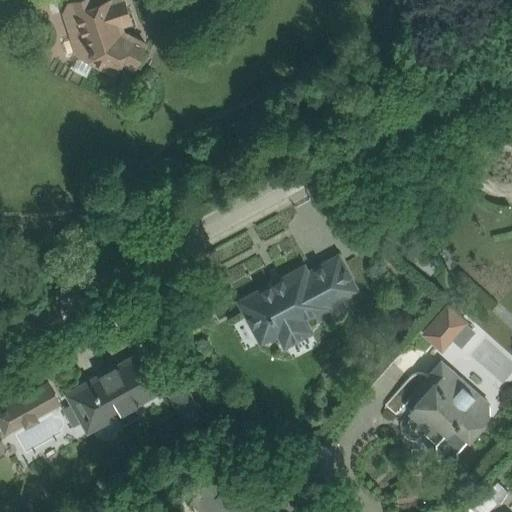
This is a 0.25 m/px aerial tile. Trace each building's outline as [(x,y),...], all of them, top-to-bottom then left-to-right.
[(67,0),(64,10),(77,52),(71,64),(87,73),(94,60),(116,72),(121,61),(135,68),(151,38),(124,23),(135,19),(128,0),(67,0)] [(367,289),(341,239),(242,289),(266,336),(278,330),(284,343),(317,326),(312,316),(367,289)] [(94,428),(167,386),(143,345),(70,387),(94,428)] [(384,394),(398,405),(412,389),(419,395),(406,410),(455,452),(495,405),(425,346),(384,394)] [(0,414),(7,427),(59,397),(47,377),(0,403),(0,414)] [(225,472),(190,511),(191,511),(265,511),(268,509),(225,472)] [(472,486),(446,511),(471,511),(485,498),(472,486)]
